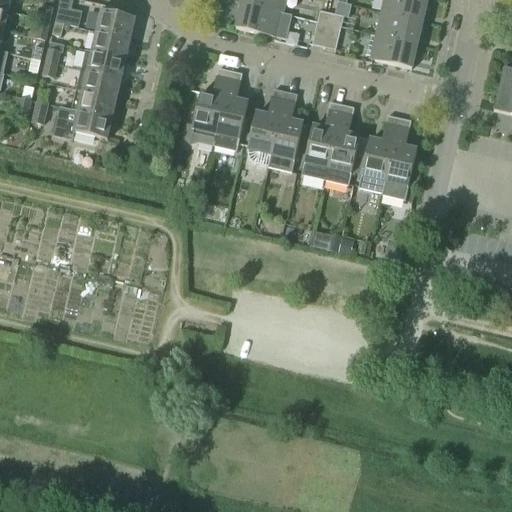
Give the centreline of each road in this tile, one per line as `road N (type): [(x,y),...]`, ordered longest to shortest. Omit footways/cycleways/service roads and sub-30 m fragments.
road 1 (residential): [(457,101),(213,44),(154,2)]
road 2 (residential): [(180,312),(397,367),(408,314)]
road 3 (residential): [(408,314),(457,101)]
road 4 (track): [(0,158),(149,193)]
